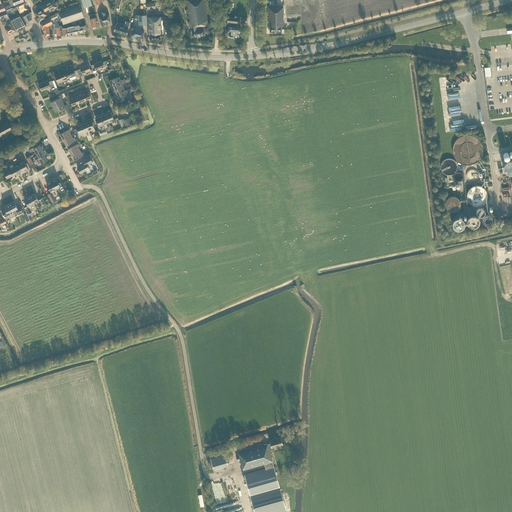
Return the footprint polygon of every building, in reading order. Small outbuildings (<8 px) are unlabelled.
[(53,0),(51,0),(46,3),(49,9),(50,10),(57,7),(53,0)] [(200,35),(205,35),(204,28),(198,29),(198,27),(208,26),(204,0),(189,0),(186,1),(187,5),(189,22),(188,22),(188,26),(191,25),(192,30),(191,30),(192,36),(197,36),(200,36),(200,35)] [(27,9),(24,3),(16,6),(19,12),(27,9)] [(48,17),(47,15),(48,14),(47,11),(46,12),(46,11),(49,9),(46,3),(39,7),(41,10),(35,13),(39,21),(48,17)] [(79,3),(78,4),(69,7),(59,10),(63,24),(67,23),(70,22),(84,17),(79,3)] [(12,7),(12,8),(6,10),(8,16),(10,19),(15,30),(26,24),(22,16),(17,18),(16,16),(15,14),(14,14),(12,9),(13,9),(12,7)] [(268,7),(268,22),(268,26),(270,26),(270,32),(281,32),(281,26),(283,26),(283,8),(271,7),(268,7)] [(105,22),(110,21),(108,15),(106,15),(105,11),(100,13),(101,16),(99,17),(101,23),(101,24),(105,24),(105,22)] [(31,12),(23,17),(27,23),(32,19),(31,17),(32,17),(31,12)] [(63,34),(62,31),(61,26),(59,26),(58,23),(53,24),(51,20),(58,17),(56,14),(50,17),(39,22),(42,28),(42,29),(46,36),(51,34),(56,32),(57,36),(63,34)] [(95,17),(94,14),(91,15),(92,18),(90,19),(92,27),(98,25),(96,17),(95,17)] [(138,25),(147,25),(146,15),(138,15),(138,18),(138,25)] [(10,21),(8,16),(5,17),(7,22),(6,23),(7,23),(6,24),(7,26),(8,26),(5,28),(8,34),(8,33),(9,33),(10,32),(11,32),(14,30),(10,21)] [(161,16),(147,17),(148,34),(150,34),(150,40),(160,40),(160,34),(161,34),(161,16)] [(115,25),(114,31),(126,34),(128,29),(130,22),(125,21),(123,27),(115,25)] [(86,25),(82,26),(81,22),(78,23),(78,25),(79,27),(80,26),(81,32),(87,31),(86,25)] [(240,27),(240,25),(235,25),(235,27),(228,26),(228,31),(227,32),(227,35),(228,35),(229,36),(230,36),(230,37),(233,37),(233,36),(234,36),(239,37),(240,33),(240,30),(240,27)] [(133,30),(132,35),(142,38),(144,30),(134,28),(133,30)] [(102,61),(93,64),(94,64),(91,66),(94,73),(97,72),(96,70),(104,67),(102,61)] [(80,69),(78,70),(80,76),(83,75),(82,73),(91,70),(88,64),(80,67),(80,69)] [(76,78),(79,76),(77,70),(74,71),(72,68),(68,70),(68,69),(63,71),(67,81),(70,80),(69,78),(75,76),(76,78)] [(64,80),(64,82),(67,81),(63,71),(58,73),(58,74),(55,75),(58,83),(64,80)] [(125,80),(124,79),(120,80),(119,77),(109,81),(111,86),(125,80)] [(51,90),(55,88),(52,81),(48,82),(48,80),(38,84),(41,91),(50,87),(51,90)] [(122,84),(126,82),(125,80),(111,86),(113,91),(123,87),(122,84)] [(129,91),(128,89),(125,91),(123,87),(113,91),(115,97),(129,91)] [(76,94),(79,103),(86,100),(82,91),(78,93),(78,91),(77,92),(76,88),(74,89),(76,94)] [(82,91),(86,100),(91,98),(87,88),(84,89),(85,90),(82,91)] [(126,94),(130,93),(129,91),(115,97),(117,102),(127,98),(126,94)] [(71,94),(68,95),(72,106),(79,103),(76,94),(71,96),(71,94)] [(50,102),(53,107),(63,102),(61,99),(63,98),(61,95),(57,96),(58,98),(50,102)] [(64,110),(68,108),(66,105),(64,105),(63,102),(53,107),(55,112),(63,108),(64,110)] [(110,111),(105,113),(109,122),(112,121),(113,124),(116,123),(110,111)] [(105,113),(100,115),(105,127),(107,127),(106,123),(109,122),(105,113)] [(95,117),(97,122),(95,123),(97,127),(99,126),(102,125),(103,128),(105,127),(100,115),(95,117)] [(90,119),(85,121),(89,130),(92,129),(93,132),(96,131),(94,127),(96,127),(95,124),(93,125),(90,119)] [(0,134),(1,136),(12,130),(7,121),(0,125),(0,134)] [(85,121),(80,123),(86,136),(88,135),(86,131),(89,130),(85,121)] [(84,136),(86,136),(80,123),(75,125),(79,134),(82,133),(83,136),(84,136)] [(61,136),(63,140),(71,135),(69,132),(71,131),(69,129),(59,134),(61,136)] [(71,135),(63,140),(66,145),(75,140),(74,138),(73,138),(72,136),(71,135)] [(36,153),(44,148),(42,143),(29,150),(31,152),(34,150),(36,153)] [(68,149),(71,155),(79,150),(78,147),(79,146),(77,144),(68,149)] [(44,148),(36,153),(37,156),(34,157),(35,160),(36,160),(36,159),(47,153),(44,148)] [(74,160),(84,155),(82,152),(81,153),(79,150),(71,155),(74,160)] [(36,159),(36,160),(38,164),(47,160),(45,157),(49,155),(47,153),(36,159)] [(87,165),(92,162),(89,157),(83,160),(85,163),(77,167),(78,169),(77,169),(78,170),(80,173),(89,168),(87,165)] [(25,164),(25,163),(26,162),(25,159),(23,159),(24,161),(21,163),(19,159),(17,160),(23,172),(28,170),(28,169),(25,164)] [(18,175),(23,172),(17,160),(14,161),(16,165),(14,166),(18,175)] [(13,178),(18,175),(14,166),(11,168),(9,164),(6,166),(7,167),(7,166),(13,178)] [(11,179),(14,178),(13,178),(7,166),(7,167),(2,169),(7,178),(10,176),(11,179)] [(61,193),(66,190),(62,181),(58,183),(56,178),(51,181),(56,189),(58,188),(61,193)] [(52,202),(56,200),(53,195),(55,194),(53,191),(56,189),(51,181),(46,184),(51,192),(47,194),(52,202)] [(29,196),(34,205),(36,203),(38,207),(41,205),(45,203),(42,198),(38,200),(35,193),(29,196)] [(31,211),(33,210),(36,208),(34,205),(29,196),(24,199),(28,206),(24,208),(28,214),(32,212),(31,211)] [(9,204),(15,216),(18,214),(23,211),(20,206),(17,207),(14,201),(9,204)] [(7,221),(15,216),(9,204),(4,207),(5,209),(1,211),(7,221)] [(506,293),(511,292),(511,268),(511,266),(502,268),(502,270),(507,269),(508,276),(503,277),(506,293)] [(262,443),(237,450),(239,455),(236,456),(237,461),(240,460),(243,470),(264,464),(265,468),(244,475),(255,511),(278,511),(286,510),(272,461),(269,451),(274,450),(273,447),(283,444),(281,437),(269,440),(270,443),(267,444),(267,443),(263,445),(262,443)] [(213,468),(227,464),(225,454),(210,458),(213,468)] [(216,495),(218,504),(227,502),(224,491),(219,492),(220,494),(216,495)]
